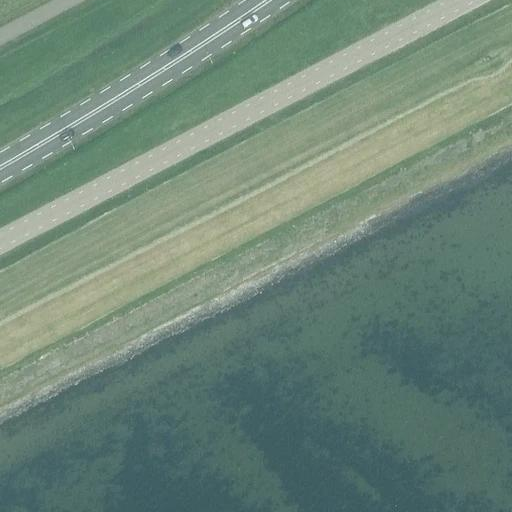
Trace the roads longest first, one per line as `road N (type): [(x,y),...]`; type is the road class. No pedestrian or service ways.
road 1 (unclassified): [(0,241),(462,0)]
road 2 (primary): [(0,166),(271,0)]
